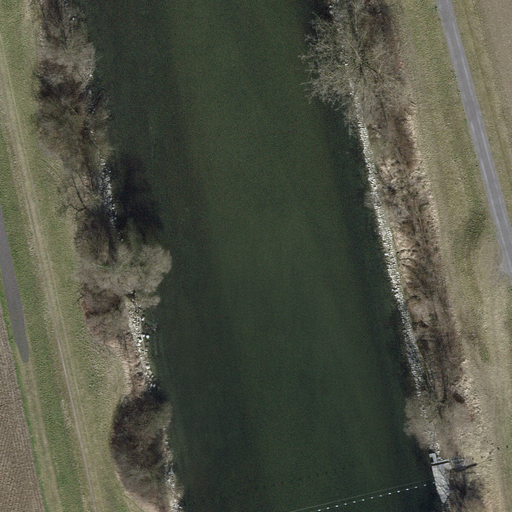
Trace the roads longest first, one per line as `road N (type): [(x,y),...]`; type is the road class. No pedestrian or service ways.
road 1 (track): [(385,0),(477,437),(488,273),(505,239)]
road 2 (track): [(0,49),(99,511)]
road 3 (track): [(446,0),(511,265)]
road 4 (track): [(0,248),(56,511)]
